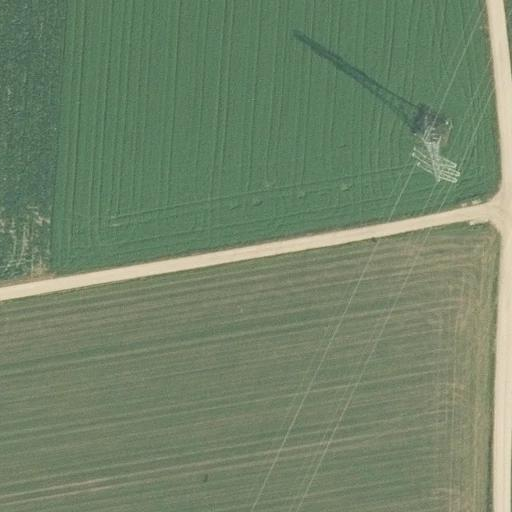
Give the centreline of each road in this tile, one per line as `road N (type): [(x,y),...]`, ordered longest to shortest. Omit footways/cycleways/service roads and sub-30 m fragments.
road 1 (track): [(0,293),(511,206)]
road 2 (track): [(511,286),(501,511)]
road 3 (track): [(493,0),(511,169)]
